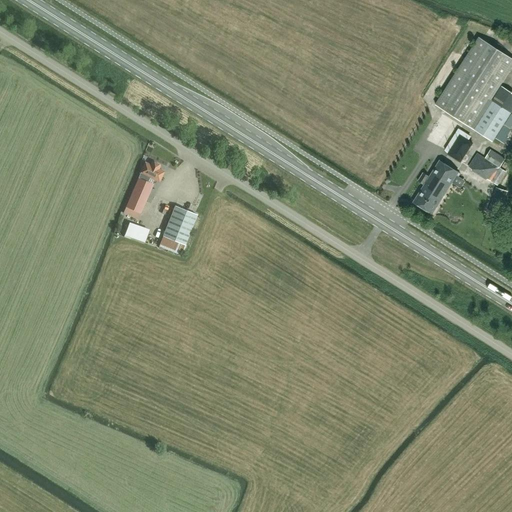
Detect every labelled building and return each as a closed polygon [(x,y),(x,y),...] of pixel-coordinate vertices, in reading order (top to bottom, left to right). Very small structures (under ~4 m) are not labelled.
[(490,99),(511,65),(511,58),(478,37),(435,104),(492,141),(511,112),(490,99)] [(503,143),(507,137),(505,136),(509,130),(503,126),(495,138),(503,143)] [(447,154),(460,163),(472,143),(460,135),(447,154)] [(484,159),(479,155),(477,154),(468,168),(497,186),(506,172),(498,168),(503,159),(489,150),(484,159)] [(423,185),(413,202),(431,214),(458,172),(439,161),(429,177),(423,173),(417,181),(423,185)] [(141,173),(126,208),(123,214),(138,220),(153,185),(145,181),(147,176),(159,182),(163,173),(158,170),(159,166),(152,163),(150,167),(145,164),(141,173)] [(507,191),(506,191),(497,188),(489,211),(499,214),(507,191)] [(175,206),(163,237),(159,247),(181,256),(197,216),(175,206)] [(143,241),(148,227),(127,220),(122,233),(143,241)]
